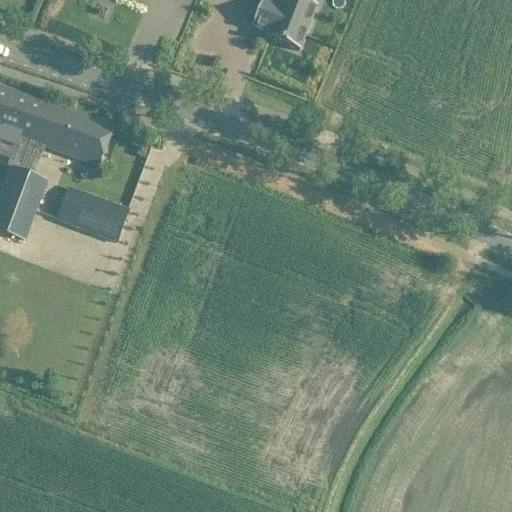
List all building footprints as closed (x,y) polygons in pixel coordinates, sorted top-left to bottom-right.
[(299,53),(316,8),(295,0),(283,0),(279,11),(261,4),(252,29),(269,36),(267,41),(299,53)] [(0,141),(17,148),(20,139),(100,168),(113,131),(0,90),(0,141)] [(139,146),(138,149),(139,157),(145,159),(148,150),(139,146)] [(12,170),(0,200),(0,233),(23,243),(46,182),(12,170)] [(57,222),(117,244),(128,213),(68,191),(57,222)] [(49,237),(30,291),(57,300),(76,247),(49,237)]
